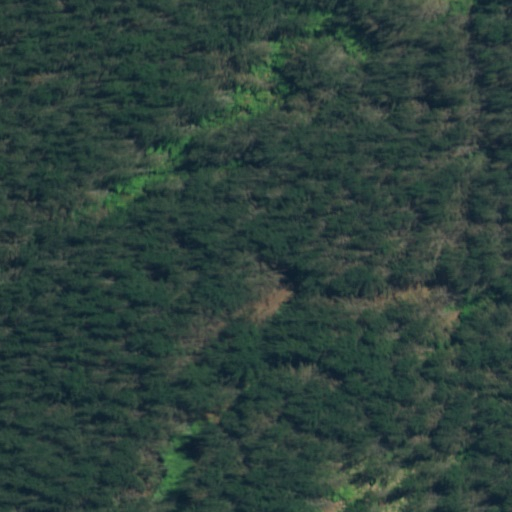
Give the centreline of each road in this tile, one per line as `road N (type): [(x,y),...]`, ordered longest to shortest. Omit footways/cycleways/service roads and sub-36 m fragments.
road 1 (track): [(511,197),(427,294),(304,310),(201,402),(181,511)]
road 2 (track): [(511,29),(371,0)]
